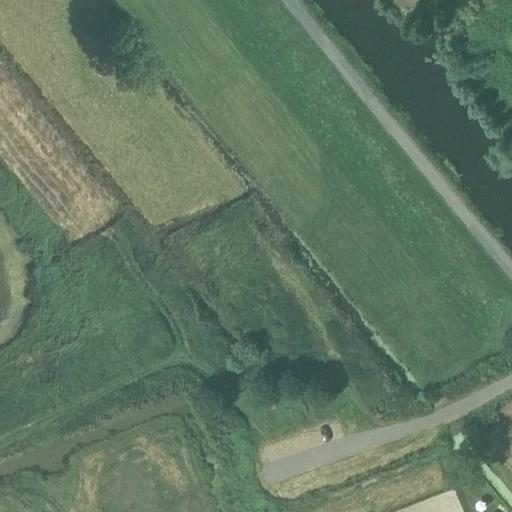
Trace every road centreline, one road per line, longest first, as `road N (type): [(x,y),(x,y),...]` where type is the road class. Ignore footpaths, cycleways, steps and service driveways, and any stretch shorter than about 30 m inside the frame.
road 1 (unclassified): [(511,270),(289,0)]
road 2 (track): [(177,362),(172,338),(104,230),(0,107)]
road 3 (track): [(270,474),(207,375),(177,362)]
